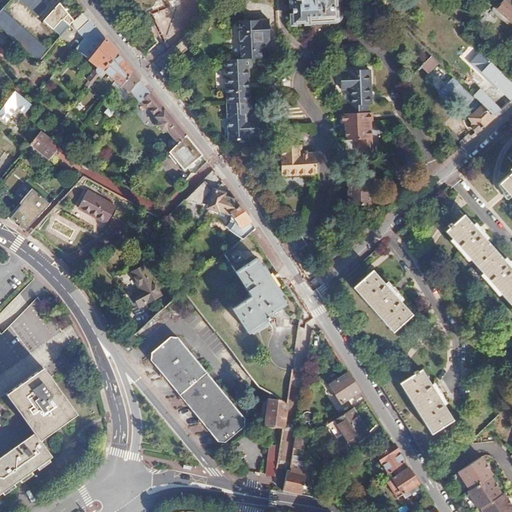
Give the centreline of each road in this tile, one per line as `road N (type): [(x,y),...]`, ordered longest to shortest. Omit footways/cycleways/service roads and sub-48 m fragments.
road 1 (residential): [(313,294),(217,159),(81,0)]
road 2 (residential): [(511,113),(313,294)]
road 3 (residential): [(448,511),(313,294)]
road 4 (tertiary): [(121,484),(137,428),(116,354),(94,332)]
road 5 (tertiary): [(94,332),(121,422),(121,484)]
road 6 (tertiary): [(0,237),(50,272),(94,332)]
road 7 (secondary): [(331,511),(208,486)]
